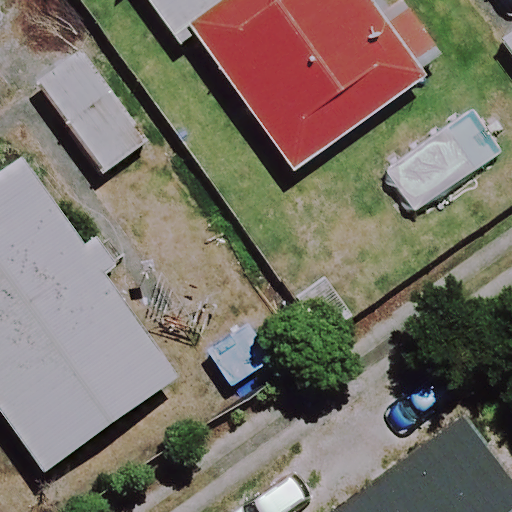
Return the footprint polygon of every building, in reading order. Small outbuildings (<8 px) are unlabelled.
[(134,0),(171,51),(185,41),(287,183),(415,92),(350,0),(134,0)] [(511,33),(496,44),(511,67),(511,33)] [(140,149),(75,59),(34,89),(99,179),(140,149)] [(171,389),(7,158),(0,163),(0,427),(39,482),(171,389)] [(511,511),(511,506),(471,446),(372,511),(511,511)]
